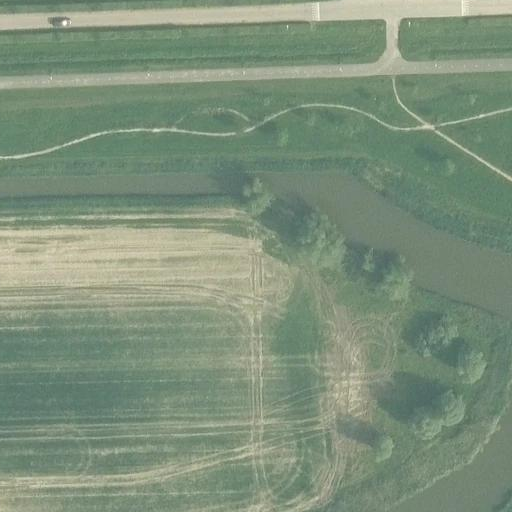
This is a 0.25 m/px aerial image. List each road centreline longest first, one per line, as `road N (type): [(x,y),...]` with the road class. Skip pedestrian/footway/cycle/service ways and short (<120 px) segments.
road 1 (unknown): [(0,102),(511,84)]
road 2 (unclassified): [(0,22),(511,7)]
